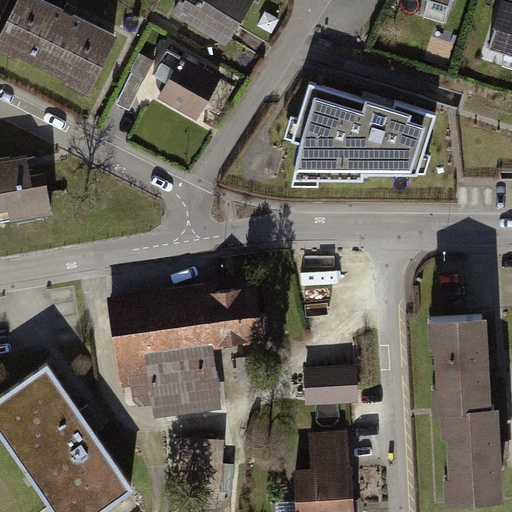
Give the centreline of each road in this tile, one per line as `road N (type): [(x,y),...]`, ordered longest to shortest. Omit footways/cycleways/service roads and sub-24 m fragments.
road 1 (unknown): [(84,266),(129,405),(147,419),(179,425),(251,409),(395,305)]
road 2 (residential): [(394,228),(402,511)]
road 3 (unknown): [(280,57),(511,127)]
road 4 (residential): [(308,0),(297,31),(189,198)]
road 5 (residential): [(0,102),(189,198)]
road 6 (residential): [(187,249),(304,229),(394,228)]
road 7 (residential): [(0,277),(187,249)]
